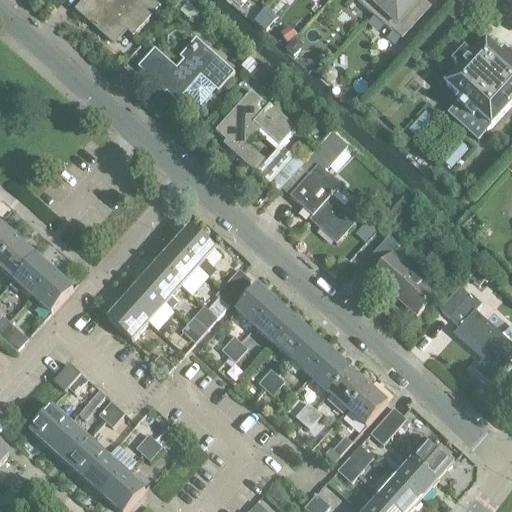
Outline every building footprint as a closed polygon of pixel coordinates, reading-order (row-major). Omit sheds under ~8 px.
[(133,40),(160,9),(150,0),(85,0),(74,12),(87,23),(111,45),(123,31),(133,40)] [(354,0),(373,17),(388,0),(354,0)] [(388,0),(373,17),(391,34),(393,32),(402,41),(432,8),(422,0),(388,0)] [(235,76),(200,45),(195,41),(180,59),(184,63),(177,72),(155,52),(138,71),(177,106),(200,79),(218,95),(235,76)] [(461,101),(457,105),(448,115),(478,143),(492,128),(511,106),(511,58),(505,52),(501,57),(487,43),(473,58),(467,52),(458,62),(465,68),(447,87),(461,101)] [(226,151),(253,175),(269,189),(295,160),(282,149),(297,132),(269,107),(268,110),(250,94),(214,134),(229,148),(226,151)] [(425,114),(409,132),(417,139),(433,121),(425,114)] [(332,137),(301,171),(310,179),(318,170),(326,176),(348,151),(332,137)] [(460,145),(444,163),(451,170),(467,152),(460,145)] [(335,249),(358,223),(331,199),(340,189),(326,176),(318,170),(310,179),(290,201),(320,228),(316,232),(335,249)] [(0,263),(17,244),(0,229),(0,263)] [(175,249),(199,271),(212,282),(219,274),(206,263),(216,252),(192,230),(175,249)] [(415,320),(435,298),(391,258),(399,250),(388,240),(366,265),(376,274),(371,281),(415,320)] [(35,261),(17,244),(0,263),(0,272),(14,285),(35,261)] [(199,271),(175,249),(159,268),(182,289),(188,294),(195,286),(189,281),(199,271)] [(32,301),(54,277),(35,261),(14,285),(10,290),(17,296),(21,292),(32,301)] [(182,289),(159,268),(142,286),(166,307),(171,312),(178,304),(173,300),(182,289)] [(252,284),(244,276),(239,272),(222,291),(235,303),(252,284)] [(73,295),(54,277),(32,301),(51,318),(73,295)] [(166,307),(142,286),(125,304),(149,326),(166,307)] [(277,306),(258,289),(237,313),(256,330),(277,306)] [(464,290),(445,309),(451,315),(470,296),(464,290)] [(235,303),(222,291),(216,298),(229,310),(235,303)] [(482,364),(478,369),(475,372),(490,385),(497,378),(511,361),(511,349),(474,316),(481,308),(470,299),(449,323),(460,332),(454,339),(482,364)] [(149,326),(125,304),(108,324),(132,345),(149,326)] [(296,322),(277,306),(256,330),(274,346),(296,322)] [(209,313),(204,319),(213,327),(218,321),(209,313)] [(0,337),(11,325),(3,318),(0,321),(0,337)] [(188,327),(202,340),(209,333),(194,320),(188,327)] [(314,339),(296,322),(274,346),(293,363),(314,339)] [(0,337),(0,339),(0,340),(17,355),(29,342),(11,325),(0,337)] [(181,334),(196,347),(202,340),(188,327),(181,334)] [(231,358),(244,343),(236,337),(224,351),(231,358)] [(314,339),(293,363),(289,367),(298,374),(301,370),(311,380),(333,355),(314,339)] [(238,364),(251,350),(244,343),(231,358),(238,364)] [(333,355),(311,380),(329,396),(351,372),(333,355)] [(161,357),(154,365),(168,378),(175,370),(161,357)] [(68,392),(81,377),(70,368),(54,386),(64,396),(65,396),(68,392)] [(268,391),(281,376),(273,370),(261,384),(268,391)] [(351,372),(329,396),(348,413),(370,388),(351,372)] [(275,397),(288,383),(281,376),(268,391),(275,397)] [(81,377),(68,392),(76,398),(89,384),(81,377)] [(370,388),(348,413),(367,430),(389,406),(370,388)] [(106,400),(100,394),(79,417),(85,423),(106,400)] [(305,424),(317,409),(310,403),(298,418),(305,424)] [(106,425),(119,411),(111,404),(99,419),(106,425)] [(312,430),(325,416),(317,409),(305,424),(312,430)] [(30,435),(49,452),(71,428),(52,411),(30,435)] [(113,432),(126,417),(119,411),(106,425),(113,432)] [(407,422),(404,419),(394,411),(377,430),(390,442),(407,422)] [(71,428),(49,452),(67,468),(89,444),(71,428)] [(390,442),(377,430),(370,437),(384,449),(390,442)] [(342,457),(355,443),(348,436),(335,451),(342,457)] [(156,444),(149,438),(136,452),(143,458),(156,444)] [(418,448),(423,452),(413,463),(438,485),(455,466),(425,439),(418,448)] [(89,444),(67,468),(86,485),(108,460),(89,444)] [(150,465),(163,450),(156,444),(143,458),(150,465)] [(0,468),(9,458),(0,450),(0,468)] [(108,460),(86,485),(104,501),(126,477),(108,460)] [(344,467),(358,480),(364,473),(350,460),(344,467)] [(413,463),(397,481),(421,503),(438,485),(413,463)] [(344,467),(337,474),(352,487),(358,480),(344,467)] [(384,484),(390,489),(380,500),(394,511),(413,511),(421,503),(397,481),(391,476),(384,484)] [(126,477),(104,501),(115,511),(128,511),(145,494),(126,477)] [(329,511),(331,510),(317,497),(311,504),(319,511),(329,511)] [(394,511),(380,500),(369,511),(394,511)]
